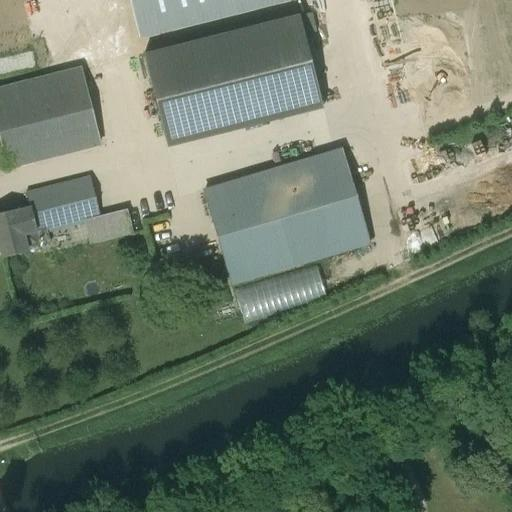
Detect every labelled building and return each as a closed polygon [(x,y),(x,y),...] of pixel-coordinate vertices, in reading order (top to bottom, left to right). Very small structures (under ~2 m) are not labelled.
[(154,0),(161,25),(264,0),(154,0)] [(322,108),(306,33),(316,31),(312,14),(285,20),(143,54),(166,148),(322,108)] [(329,31),(326,96),(389,98),(391,34),(329,31)] [(83,67),(0,87),(0,137),(7,165),(101,141),(83,67)] [(231,285),(370,244),(342,149),(203,190),(231,285)] [(0,214),(0,247),(2,257),(41,248),(37,234),(101,218),(91,177),(26,193),(30,208),(18,211),(18,210),(0,214)] [(234,287),(245,321),(327,295),(318,267),(303,272),(301,265),(234,287)]
